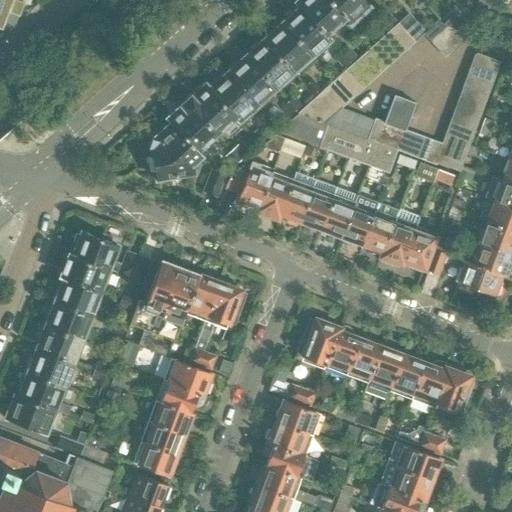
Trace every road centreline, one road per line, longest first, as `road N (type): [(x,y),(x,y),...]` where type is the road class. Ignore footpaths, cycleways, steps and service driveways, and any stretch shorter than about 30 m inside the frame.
road 1 (residential): [(290,273),(200,511)]
road 2 (residential): [(58,180),(279,258),(290,273)]
road 3 (residential): [(290,273),(511,353)]
road 4 (residential): [(161,60),(15,174)]
road 5 (residential): [(37,183),(161,60)]
road 6 (residential): [(0,327),(58,180)]
road 7 (residential): [(511,382),(463,511)]
